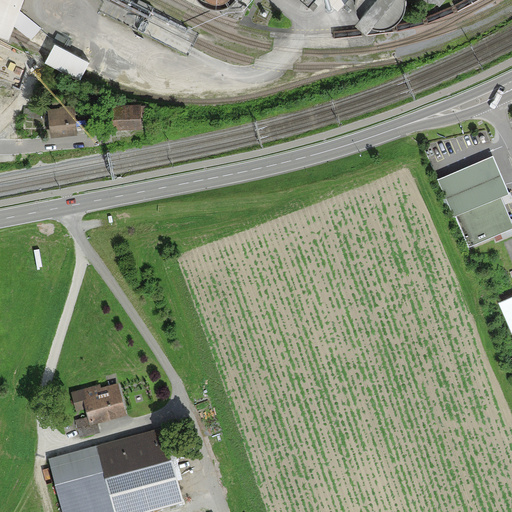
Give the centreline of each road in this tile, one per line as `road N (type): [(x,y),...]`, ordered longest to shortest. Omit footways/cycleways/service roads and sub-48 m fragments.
road 1 (primary): [(511,81),(310,155),(68,205)]
road 2 (residential): [(68,205),(75,229),(170,371),(222,511)]
